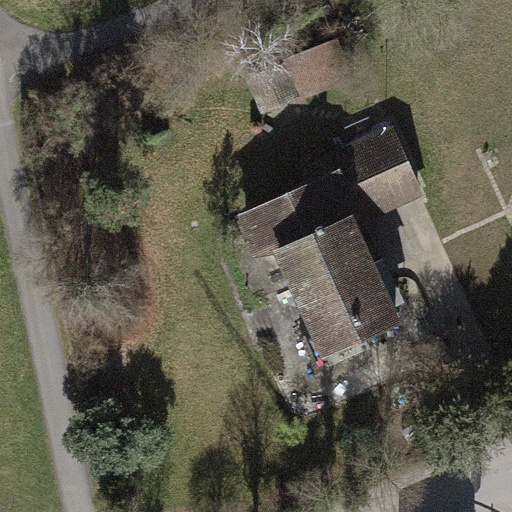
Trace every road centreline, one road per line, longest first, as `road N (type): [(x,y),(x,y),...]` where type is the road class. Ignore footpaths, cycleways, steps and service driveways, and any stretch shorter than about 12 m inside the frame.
road 1 (track): [(0,65),(106,38),(187,0)]
road 2 (unclassified): [(401,511),(511,461)]
